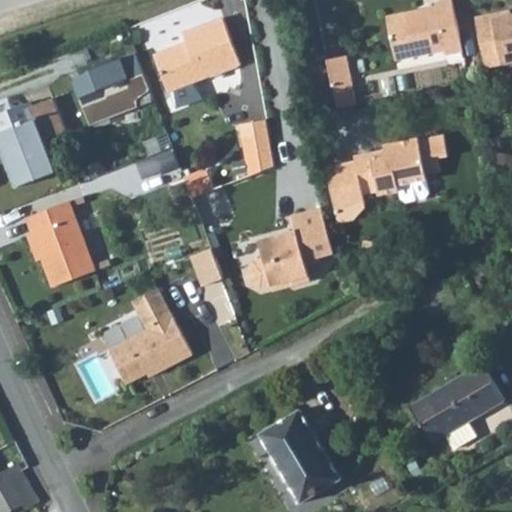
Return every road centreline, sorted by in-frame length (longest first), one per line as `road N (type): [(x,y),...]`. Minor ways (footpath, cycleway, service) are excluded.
road 1 (residential): [(51,471),(218,389),(511,219)]
road 2 (residential): [(51,471),(0,360)]
